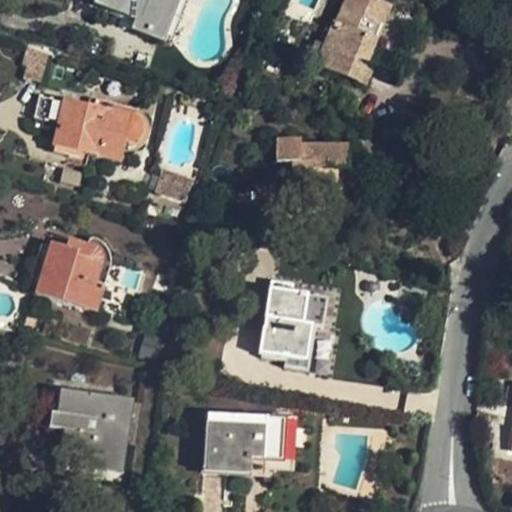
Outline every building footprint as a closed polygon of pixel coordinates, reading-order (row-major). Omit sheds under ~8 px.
[(86,0),(86,2),(131,18),(129,28),(153,36),(163,0),(86,0)] [(390,2),(382,0),(339,0),(330,25),(324,22),(315,47),(307,67),(361,88),(374,61),(364,59),(373,39),(390,2)] [(38,45),(16,38),(6,72),(29,78),(38,45)] [(85,105),(29,93),(26,117),(49,123),(45,143),(62,146),(60,157),(80,162),(81,150),(115,158),(119,136),(127,137),(128,136),(130,132),(130,127),(130,124),(127,118),(121,118),(123,104),(88,96),(85,105)] [(343,144),(296,145),(295,136),(271,139),(270,161),(286,161),(286,178),(293,178),(291,213),(331,212),(333,166),(344,166),(343,144)] [(149,163),(142,185),(178,196),(184,174),(149,163)] [(31,291),(91,309),(98,283),(90,280),(97,254),(96,252),(96,249),(92,245),(87,244),(47,230),(44,242),(33,284),(31,291)] [(22,281),(33,284),(44,242),(33,238),(22,281)] [(269,276),(259,350),(283,354),(282,360),(300,362),(305,319),(319,320),(320,296),(286,292),(285,280),(269,276)] [(105,398),(58,387),(53,411),(50,411),(50,430),(70,433),(65,461),(115,466),(119,422),(108,423),(105,398)] [(206,409),(199,466),(245,472),(245,456),(279,457),(282,418),(275,416),(206,409)]
